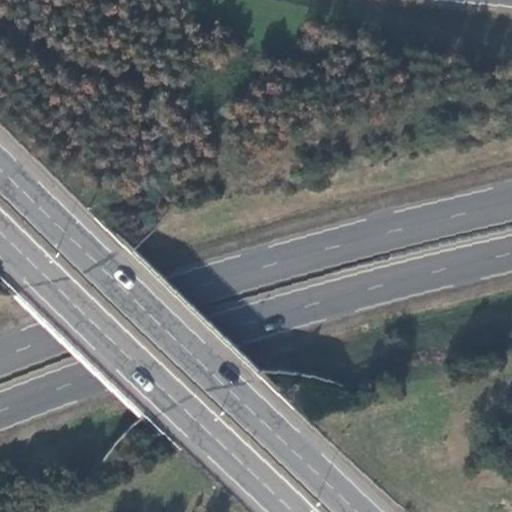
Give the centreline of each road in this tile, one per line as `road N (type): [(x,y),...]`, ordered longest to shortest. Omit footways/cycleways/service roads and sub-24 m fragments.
road 1 (trunk): [(0,412),(242,326),(511,255)]
road 2 (trunk): [(511,205),(207,287),(0,358)]
road 3 (primary): [(359,511),(0,166)]
road 4 (primary): [(0,227),(296,511)]
